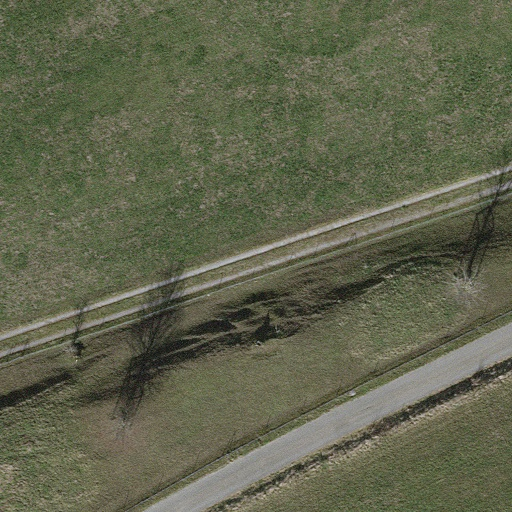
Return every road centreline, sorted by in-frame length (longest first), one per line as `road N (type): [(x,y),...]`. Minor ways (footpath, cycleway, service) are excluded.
road 1 (track): [(511,177),(0,344)]
road 2 (track): [(164,511),(511,337)]
